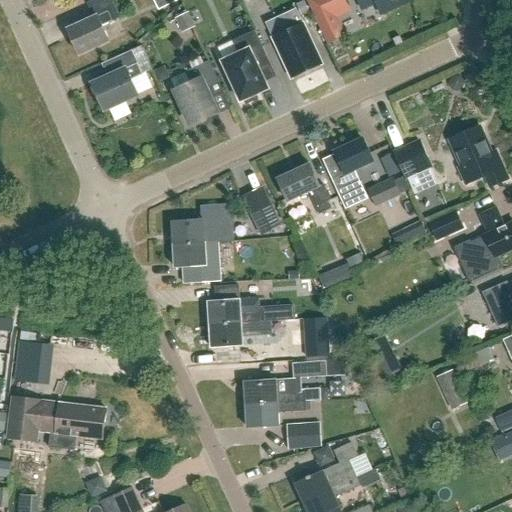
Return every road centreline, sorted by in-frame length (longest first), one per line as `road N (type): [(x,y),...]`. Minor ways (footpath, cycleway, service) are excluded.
road 1 (residential): [(492,32),(105,209)]
road 2 (residential): [(241,511),(105,209)]
road 3 (residential): [(105,209),(10,0)]
